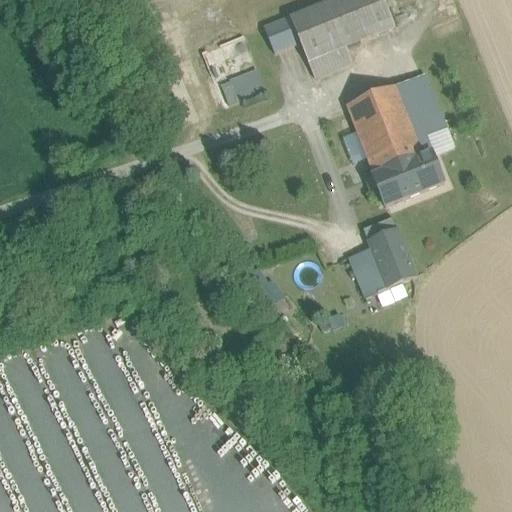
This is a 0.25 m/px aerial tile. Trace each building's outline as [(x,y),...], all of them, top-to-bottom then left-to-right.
[(384,0),(339,0),(275,30),(289,61),(303,54),(311,71),(349,53),(399,31),(384,0)] [(278,66),(289,61),(275,30),(264,35),(278,66)] [(244,40),(202,57),(223,112),(266,95),(244,40)] [(349,53),(311,71),(318,85),(356,68),(349,53)] [(426,79),(346,110),(371,174),(431,151),(427,140),(447,132),(426,79)] [(431,151),(434,157),(454,149),(447,132),(427,140),(431,151)] [(431,151),(371,174),(386,211),(446,188),(434,157),(431,151)] [(363,232),(372,252),(379,269),(389,292),(417,280),(393,221),(363,232)] [(372,252),(349,262),(365,303),(389,292),(379,269),(372,252)] [(249,279),(273,308),(285,300),(266,274),(249,279)]
